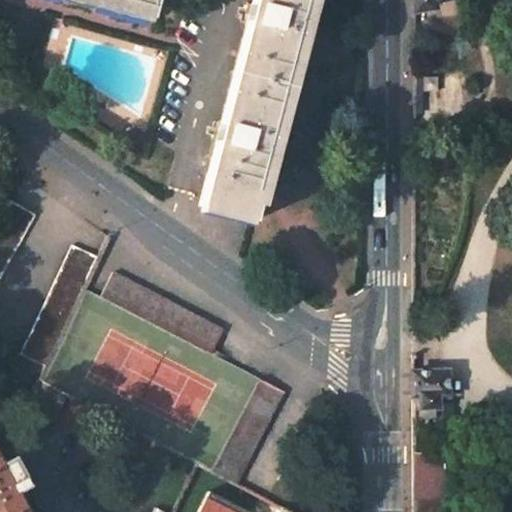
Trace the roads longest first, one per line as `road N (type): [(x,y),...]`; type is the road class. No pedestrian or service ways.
road 1 (tertiary): [(388,352),(340,352),(320,342),(231,287),(0,117)]
road 2 (primary): [(388,352),(387,0)]
road 3 (primary): [(388,511),(388,352)]
